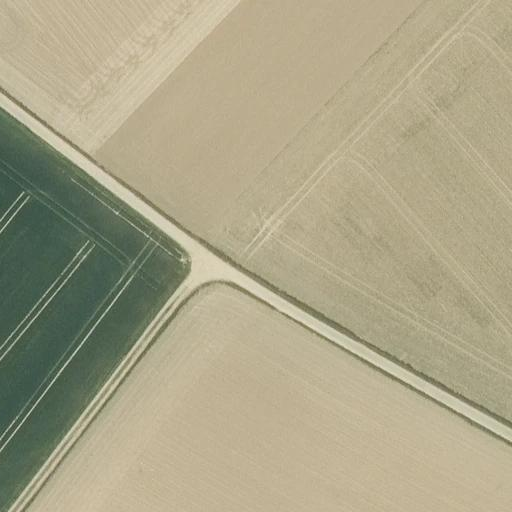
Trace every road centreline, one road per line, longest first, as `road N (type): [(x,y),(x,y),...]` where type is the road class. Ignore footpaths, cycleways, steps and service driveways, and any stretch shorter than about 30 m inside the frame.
road 1 (track): [(511,443),(206,261),(0,103)]
road 2 (track): [(206,261),(14,511)]
